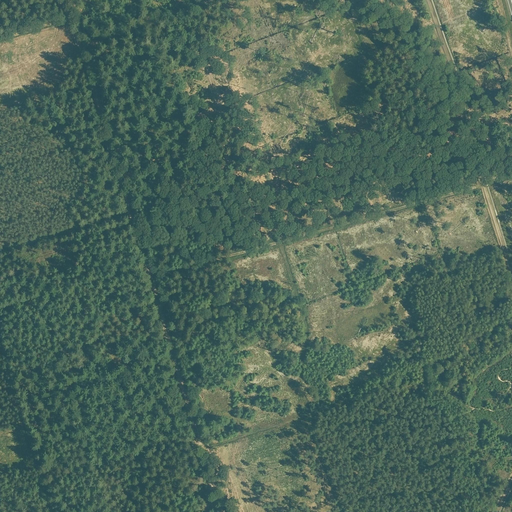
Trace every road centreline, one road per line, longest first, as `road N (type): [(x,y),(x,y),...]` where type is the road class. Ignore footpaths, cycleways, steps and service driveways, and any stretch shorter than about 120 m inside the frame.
road 1 (track): [(66,0),(219,511)]
road 2 (track): [(427,0),(511,275)]
road 3 (track): [(100,45),(219,0)]
